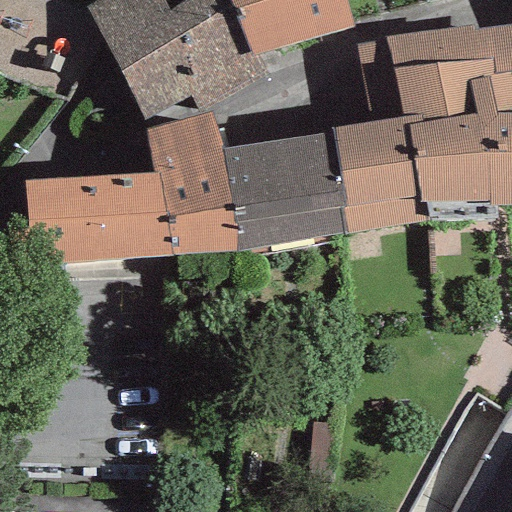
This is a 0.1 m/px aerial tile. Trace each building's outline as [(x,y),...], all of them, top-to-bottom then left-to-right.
[(97,0),(84,9),(143,121),(189,96),(198,111),(266,77),(253,54),(230,0),(185,0),(169,12),(162,0),(97,0)] [(230,0),(253,54),(353,28),(346,0),(230,0)] [(511,24),(473,28),(482,79),(490,79),(496,114),(483,128),(488,202),(511,202),(511,24)] [(330,133),(347,235),(428,221),(489,220),(488,202),(483,128),(496,114),(490,79),(482,79),(473,31),(473,28),(473,25),(385,37),(385,43),(355,46),(370,124),(329,128),(330,133)] [(158,174),(170,256),(236,252),(222,151),(209,115),(144,132),(151,175),(158,174)] [(330,133),(222,151),(236,252),(347,235),(330,133)] [(151,175),(25,182),(32,267),(170,256),(158,174),(151,175)]
